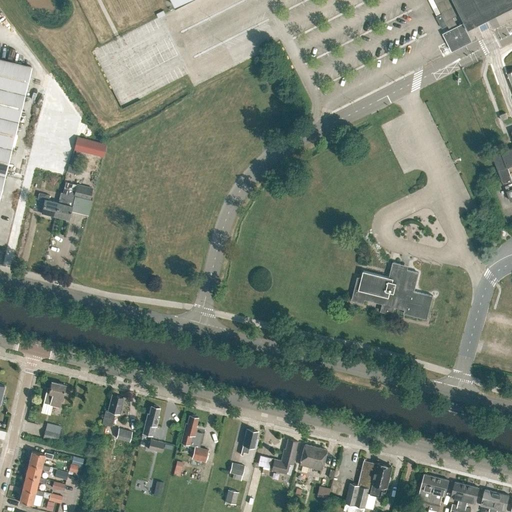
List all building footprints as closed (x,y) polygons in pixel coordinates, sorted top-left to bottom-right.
[(448,0),(434,0),(450,30),(443,33),(452,51),(472,41),(463,23),(457,26),(453,17),(456,16),(448,0)] [(452,0),(464,22),(508,0),(452,0)] [(0,193),(31,66),(0,58),(0,193)] [(144,69),(149,69),(149,59),(138,59),(138,73),(144,73),(144,69)] [(79,138),(77,152),(108,155),(110,141),(79,138)] [(502,184),(511,180),(507,167),(511,164),(511,147),(492,155),(502,184)] [(68,171),(80,173),(82,168),(70,165),(68,171)] [(58,202),(55,215),(69,219),(71,208),(86,211),(92,188),(65,181),(62,192),(60,192),(58,202)] [(48,200),(49,195),(39,192),(37,198),(35,197),(32,210),(55,215),(58,202),(48,200)] [(433,296),(414,291),(418,273),(400,268),(401,264),(393,262),(389,277),(363,271),(361,278),(358,277),(352,300),(363,303),(364,299),(383,303),(381,311),(392,314),(394,306),(405,309),(404,313),(427,319),(433,296)] [(46,391),(43,402),(60,407),(62,396),(65,385),(51,381),(48,392),(46,391)] [(0,402),(4,404),(9,388),(4,387),(4,385),(0,384),(0,402)] [(105,410),(102,423),(112,426),(115,412),(119,414),(122,404),(121,404),(123,397),(112,394),(108,410),(105,410)] [(157,418),(159,407),(151,405),(149,413),(147,413),(142,433),(151,435),(154,425),(156,426),(158,418),(157,418)] [(195,428),(198,417),(189,415),(187,423),(186,422),(180,442),(189,445),(191,435),(194,435),(196,428),(195,428)] [(132,431),(118,427),(115,438),(129,441),(132,431)] [(246,428),(242,444),(243,444),(240,454),(242,455),(243,452),(248,453),(249,446),(255,448),(257,439),(256,439),(257,431),(246,428)] [(44,430),(43,437),(57,441),(59,434),(44,430)] [(164,442),(150,439),(148,449),(162,452),(164,442)] [(274,459),(271,470),(286,473),(288,463),(292,463),(295,452),(294,451),(297,441),(288,439),(285,449),(284,450),(281,460),(274,459)] [(304,444),(299,464),(321,470),(326,449),(304,444)] [(208,449),(194,445),(191,458),(205,461),(208,449)] [(31,450),(28,463),(41,466),(42,464),(44,456),(52,458),(53,454),(45,452),(44,453),(31,450)] [(174,469),(181,470),(183,462),(176,460),(174,469)] [(350,483),(344,510),(354,511),(363,511),(370,488),(371,488),(370,494),(381,496),(382,490),(386,491),(392,467),(364,460),(358,485),(350,483)] [(67,462),(65,469),(74,471),(75,464),(67,462)] [(244,465),(232,462),(229,472),(233,473),(232,478),(240,480),(244,465)] [(28,463),(25,476),(38,479),(39,477),(41,469),(49,471),(50,466),(42,464),(41,466),(28,463)] [(68,472),(53,468),(52,476),(66,479),(68,472)] [(419,499),(422,499),(420,505),(429,507),(437,477),(425,474),(419,499)] [(25,476),(22,488),(35,491),(36,489),(37,481),(45,483),(47,479),(39,477),(38,479),(25,476)] [(437,477),(429,507),(438,509),(440,501),(442,496),(444,496),(449,480),(437,477)] [(65,483),(53,480),(51,487),(63,490),(65,483)] [(154,480),(150,493),(158,495),(162,482),(154,480)] [(459,511),(467,484),(455,481),(451,498),(459,500),(457,506),(452,504),(450,511),(459,511)] [(470,511),(471,509),(466,508),(467,502),(475,504),(479,487),(467,484),(459,511),(470,511)] [(314,495),(326,497),(327,487),(316,485),(314,495)] [(22,488),(19,501),(32,504),(34,494),(42,496),(43,491),(36,489),(35,491),(22,488)] [(238,492),(227,489),(224,501),(235,503),(238,492)] [(481,506),(490,508),(488,511),(492,511),(497,492),(485,489),(481,506)] [(496,511),(497,510),(505,511),(509,495),(497,492),(492,511),(496,511)] [(62,496),(50,493),(48,500),(61,503),(62,496)]
